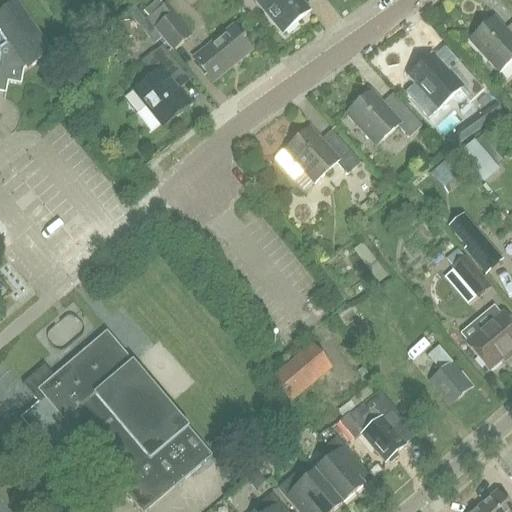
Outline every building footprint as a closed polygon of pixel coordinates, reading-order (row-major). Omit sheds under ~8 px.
[(166,5),(164,6),(159,0),(144,13),(149,19),(147,21),(154,29),(162,39),(173,53),(193,37),(175,15),(166,5)] [(260,0),(258,1),(284,33),(309,12),(298,0),(260,0)] [(0,94),(5,95),(6,95),(8,83),(21,86),(25,68),(27,71),(53,53),(17,1),(0,12),(0,94)] [(154,45),(162,39),(154,29),(147,21),(136,7),(129,12),(140,27),(154,45)] [(511,35),(509,38),(493,19),(467,42),(498,76),(511,62),(511,35)] [(116,24),(118,35),(129,34),(128,22),(116,24)] [(212,83),(251,52),(243,43),(245,41),(234,28),(193,60),(212,83)] [(151,133),(160,125),(187,104),(171,83),(182,73),(162,47),(141,63),(154,79),(135,94),(146,107),(136,115),(151,133)] [(468,104),(481,93),(458,66),(448,75),(431,57),(406,79),(436,113),(459,93),(468,104)] [(406,141),(420,129),(396,103),(386,112),(369,93),(344,116),(375,150),(397,131),(406,141)] [(504,116),(496,105),(479,117),(487,129),(504,116)] [(295,182),(303,174),(314,186),(335,166),(345,178),(359,166),(335,140),(326,148),(309,130),(284,152),(275,160),(295,182)] [(474,143),(460,155),(485,186),(500,173),(474,143)] [(428,153),(437,163),(447,154),(438,144),(428,153)] [(363,217),(381,203),(374,194),(367,199),(370,203),(360,212),(363,217)] [(501,262),(473,230),(458,243),(486,275),(501,262)] [(478,300),(492,288),(465,257),(451,269),(478,300)] [(511,324),(504,315),(468,345),(467,346),(489,372),(511,352),(511,324)] [(127,498),(139,511),(148,511),(212,458),(188,429),(189,429),(133,363),(132,363),(107,333),(54,378),(45,367),(23,386),(39,405),(31,412),(30,421),(56,452),(65,453),(72,447),(83,460),(87,457),(124,501),(127,498)] [(441,373),(429,383),(449,408),(473,388),(439,348),(428,357),(441,373)] [(293,404),(332,370),(313,349),(274,383),(293,404)] [(389,427),(401,418),(380,393),(350,418),(364,435),(362,437),(385,465),(388,462),(391,465),(398,458),(396,455),(406,447),(389,427)] [(328,463),(315,474),(342,506),(363,488),(360,484),(369,476),(337,439),(320,454),(328,463)] [(256,492),(265,485),(256,474),(247,482),(256,492)] [(315,474),(303,485),(295,476),(278,490),(296,511),(334,511),(342,506),(315,474)] [(511,511),(511,510),(497,494),(480,509),(482,511),(511,511)] [(285,511),(272,496),(255,510),(255,511),(285,511)]
